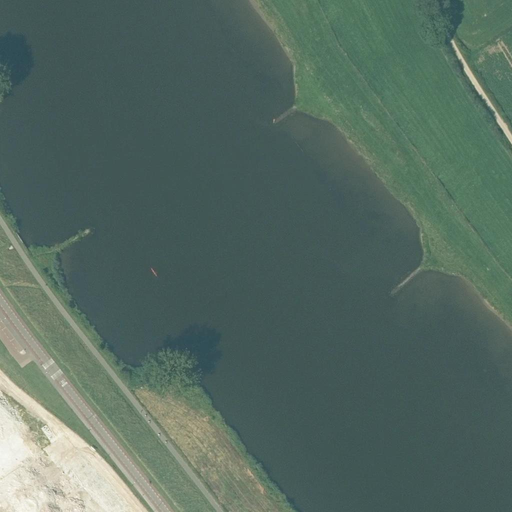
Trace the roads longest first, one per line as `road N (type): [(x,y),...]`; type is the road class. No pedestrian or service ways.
road 1 (track): [(428,0),(511,140)]
road 2 (secondary): [(165,511),(64,384)]
